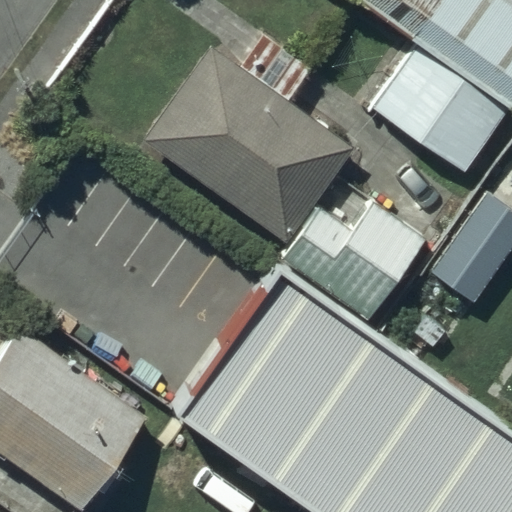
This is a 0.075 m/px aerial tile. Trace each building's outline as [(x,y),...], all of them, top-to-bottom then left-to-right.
[(511,0),(380,0),(511,95),(511,0)] [(274,219),(336,140),(208,40),(146,119),(274,219)] [(495,106),(407,44),(366,101),(455,163),(495,106)] [(511,226),(511,202),(484,182),(426,260),(466,289),(511,226)] [(341,227),(311,205),(284,242),(359,297),(410,227),(365,194),(341,227)] [(511,511),(511,413),(273,246),(169,395),(336,511),(511,511)] [(134,412),(12,323),(0,339),(0,432),(77,489),(134,412)]
